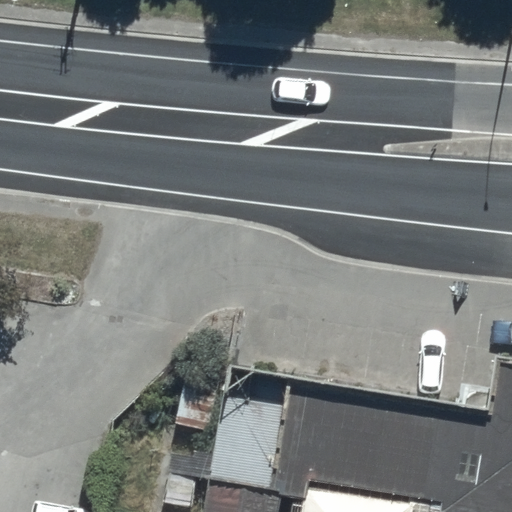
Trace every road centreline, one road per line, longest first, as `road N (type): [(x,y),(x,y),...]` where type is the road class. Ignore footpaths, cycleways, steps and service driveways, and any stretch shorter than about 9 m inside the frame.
road 1 (trunk): [(511,195),(416,188),(243,132)]
road 2 (trunk): [(243,132),(423,102),(511,102)]
road 3 (trunk): [(243,132),(0,105)]
